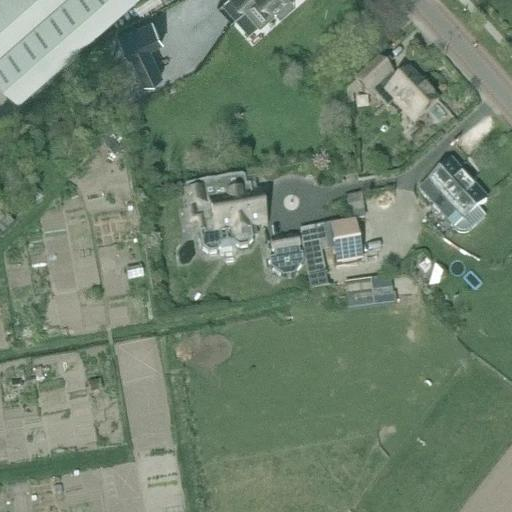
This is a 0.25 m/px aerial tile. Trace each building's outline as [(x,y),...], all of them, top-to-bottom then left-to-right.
[(0,0),(0,77),(16,96),(124,0),(0,0)] [(237,0),(259,25),(276,11),(270,4),(274,0),(237,0)] [(151,21),(119,37),(129,58),(132,57),(145,84),(162,76),(149,49),(162,42),(151,21)] [(379,62),(347,92),(353,100),(358,95),(359,97),(363,94),(368,100),(372,96),(386,112),(394,105),(413,126),(437,105),(407,72),(396,82),(391,76),(391,75),(379,62)] [(109,141),(104,146),(113,157),(119,152),(109,141)] [(482,201),(451,166),(419,194),(450,229),(454,231),(457,233),(461,233),(465,232),(468,230),(481,218),(473,209),(482,201)] [(266,227),(260,196),(252,197),(251,191),(247,191),(246,182),(242,180),(186,189),(190,211),(199,209),(204,236),(200,236),(203,252),(210,257),(218,256),(223,249),(233,247),(241,252),(248,251),(254,243),(251,230),(266,227)] [(35,189),(29,194),(35,201),(41,196),(35,189)] [(27,198),(21,204),(27,210),(33,205),(27,198)] [(5,216),(0,220),(0,234),(2,236),(14,225),(5,216)] [(355,224),(331,228),(337,268),(361,264),(355,224)] [(302,253),(300,253),(297,238),(272,243),(275,258),(269,259),(270,268),(284,277),(295,275),(304,261),(302,253)] [(387,278),(370,282),(345,285),(347,300),(373,297),(390,294),(387,278)] [(95,384),(88,385),(90,395),(97,394),(95,384)]
